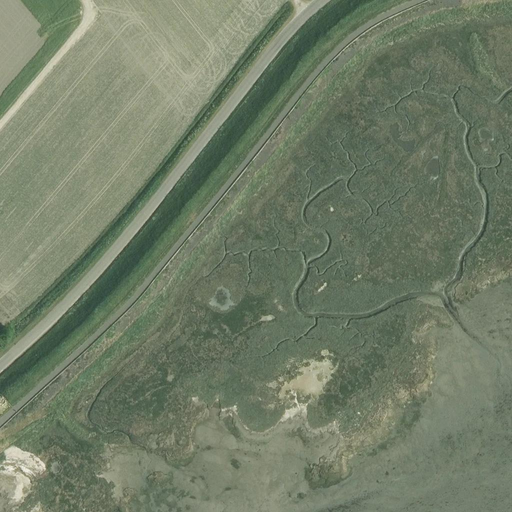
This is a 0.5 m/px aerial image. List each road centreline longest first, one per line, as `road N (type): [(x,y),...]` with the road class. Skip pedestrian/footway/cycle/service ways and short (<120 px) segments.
road 1 (unclassified): [(0,425),(147,282),(318,69),(354,33),(421,0)]
road 2 (unclassified): [(0,365),(107,259),(321,0)]
road 3 (track): [(82,0),(89,11),(83,28),(0,128)]
